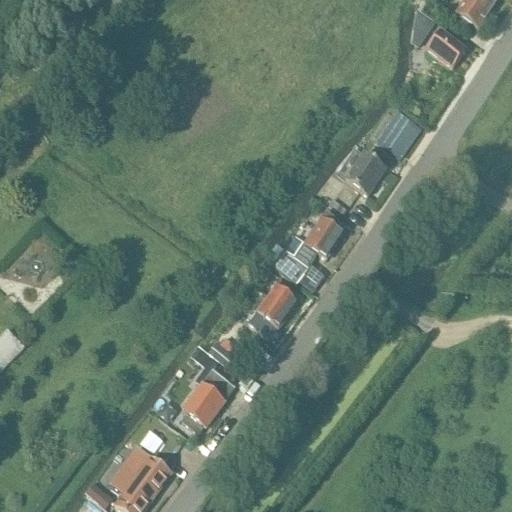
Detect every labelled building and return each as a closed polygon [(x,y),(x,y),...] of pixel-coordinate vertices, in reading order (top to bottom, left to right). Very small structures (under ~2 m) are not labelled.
[(477,34),(499,0),(467,0),(455,19),(477,34)] [(415,16),(413,30),(426,39),(435,26),(417,14),(415,16)] [(452,74),(465,53),(439,36),(426,56),(452,74)] [(396,116),(375,145),(399,163),(420,133),(396,116)] [(367,201),(386,173),(363,158),(345,186),(367,201)] [(341,227),(325,217),(321,224),(320,223),(294,263),(282,254),(270,270),(296,289),(307,273),(316,259),(325,265),(344,238),(337,233),(341,227)] [(275,248),(264,263),(268,266),(271,268),(282,253),(278,250),(275,248)] [(268,346),(297,308),(275,291),(247,329),(268,346)] [(0,375),(24,352),(6,334),(0,340),(0,375)] [(216,347),(208,357),(225,371),(234,360),(230,358),(219,349),(216,347)] [(198,439),(234,392),(213,376),(182,417),(185,420),(181,426),(198,439)] [(135,452),(108,488),(123,498),(114,511),(115,511),(145,511),(157,497),(170,478),(164,474),(149,463),(135,452)] [(105,497),(96,508),(102,511),(104,511),(112,502),(105,497)]
